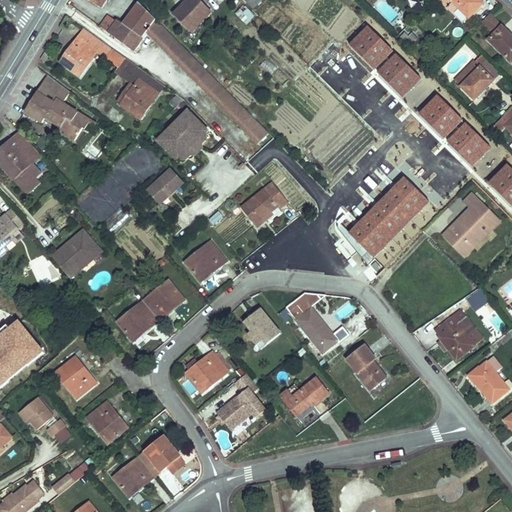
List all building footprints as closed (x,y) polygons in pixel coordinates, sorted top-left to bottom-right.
[(192,0),(187,0),(174,14),(192,31),(208,15),(192,0)] [(201,0),(192,0),(208,15),(212,11),(201,0)] [(260,0),(251,0),(248,4),(253,8),(260,0)] [(439,0),(448,9),(449,8),(454,3),(459,9),(469,19),(483,5),(478,0),(439,0)] [(454,3),(449,8),(455,13),(459,9),(454,3)] [(149,36),(159,22),(140,4),(126,23),(147,38),(149,36)] [(246,25),(255,16),(243,4),(234,14),(246,25)] [(327,18),(319,27),(324,31),(340,12),(343,7),(339,4),(327,18)] [(418,4),(412,10),(417,14),(423,8),(418,4)] [(511,63),(511,62),(511,36),(490,15),(482,23),(494,35),(489,40),(511,63)] [(101,27),(110,33),(117,22),(109,16),(101,27)] [(117,22),(110,33),(138,52),(147,38),(126,23),(120,19),(117,22)] [(149,36),(176,64),(188,50),(161,24),(149,36)] [(98,53),(107,59),(113,49),(85,29),(74,44),(76,46),(71,52),(74,54),(72,56),(67,53),(60,62),(80,77),(98,53)] [(418,39),(413,33),(409,37),(405,33),(400,37),(410,47),(418,39)] [(74,44),(67,53),(72,56),(74,54),(71,52),(76,46),(74,44)] [(113,49),(107,59),(119,68),(126,58),(113,49)] [(273,134),(188,50),(176,64),(259,146),(273,134)] [(481,56),(475,62),(481,67),(461,87),(475,100),(500,75),(481,56)] [(119,68),(117,71),(129,80),(127,82),(134,87),(136,89),(132,95),(134,97),(132,100),(127,96),(121,105),(141,120),(165,86),(126,58),(119,68)] [(282,87),(290,79),(266,58),(259,66),(282,87)] [(481,67),(475,62),(456,81),(461,87),(481,67)] [(63,104),(70,92),(48,75),(39,89),(56,100),(55,103),(37,92),(25,112),(43,123),(46,118),(66,131),(64,134),(75,141),(83,128),(85,129),(91,121),(63,104)] [(134,87),(127,96),(132,100),(134,97),(132,95),(136,89),(134,87)] [(56,100),(39,89),(37,92),(55,103),(56,100)] [(511,109),(495,126),(501,132),(506,127),(511,132),(511,109)] [(179,161),(183,157),(189,151),(187,150),(194,143),(196,144),(209,132),(188,111),(158,141),(179,161)] [(97,125),(91,121),(85,129),(92,133),(97,125)] [(13,139),(34,163),(41,157),(19,134),(13,139)] [(208,140),(204,136),(196,144),(194,143),(187,150),(189,151),(183,157),(187,161),(191,157),(196,157),(204,149),(204,145),(208,140)] [(40,183),(36,178),(35,177),(33,179),(28,173),(30,171),(28,169),(34,163),(13,139),(0,150),(0,163),(27,194),(40,183)] [(35,177),(36,178),(42,172),(34,163),(28,169),(30,171),(28,173),(33,179),(35,177)] [(184,182),(172,169),(148,192),(160,205),(184,182)] [(288,203),(272,183),(242,208),(255,225),(265,217),(267,219),(269,222),(282,212),(280,210),(288,203)] [(471,209),(451,229),(461,239),(454,246),(464,256),(473,248),(471,247),(484,235),(476,227),(483,221),(491,229),(500,221),(473,194),(465,202),(471,209)] [(23,223),(12,210),(0,220),(0,256),(8,250),(5,247),(15,239),(12,235),(19,230),(17,228),(23,223)] [(210,220),(214,224),(223,216),(219,211),(210,220)] [(265,217),(255,225),(257,227),(267,219),(265,217)] [(471,247),(473,248),(491,229),(483,221),(476,227),(484,235),(471,247)] [(444,236),(454,246),(461,239),(451,229),(444,236)] [(12,235),(15,239),(18,242),(24,236),(19,230),(12,235)] [(84,231),(62,249),(62,254),(68,262),(61,268),(70,279),(83,268),(80,265),(90,257),(93,260),(102,252),(84,231)] [(211,242),(185,262),(201,282),(227,262),(211,242)] [(62,249),(52,257),(61,268),(68,262),(62,254),(62,249)] [(83,268),(93,260),(90,257),(80,265),(83,268)] [(169,281),(144,301),(160,321),(185,300),(169,281)] [(466,300),(471,307),(488,295),(483,288),(466,300)] [(0,346),(5,352),(22,337),(29,332),(31,330),(0,293),(0,346)] [(488,295),(482,299),(486,305),(492,300),(488,295)] [(482,299),(471,307),(476,312),(486,305),(482,299)] [(134,342),(160,321),(144,301),(118,322),(134,342)] [(312,308),(310,309),(318,320),(320,318),(312,308)] [(254,315),(256,317),(259,322),(253,327),(255,329),(252,332),(249,334),(261,350),(281,334),(261,309),(254,315)] [(339,341),(320,318),(318,320),(310,309),(296,320),(323,354),(339,341)] [(449,350),(457,360),(475,346),(467,335),(476,329),(467,317),(461,310),(435,331),(440,337),(439,338),(441,340),(449,350)] [(259,322),(256,317),(246,324),(252,332),(255,329),(253,327),(259,322)] [(467,335),(475,346),(484,339),(476,329),(467,335)] [(29,332),(22,337),(25,340),(20,345),(19,343),(6,354),(14,363),(38,344),(29,332)] [(25,340),(22,337),(5,352),(6,354),(19,343),(20,345),(25,340)] [(449,350),(441,340),(438,343),(445,353),(449,350)] [(52,357),(58,353),(48,341),(43,346),(52,357)] [(387,378),(375,364),(374,365),(372,362),(373,361),(376,359),(365,346),(348,360),(372,390),(387,378)] [(213,352),(199,364),(190,371),(187,373),(203,393),(229,372),(228,372),(232,369),(219,353),(215,355),(213,352)] [(487,362),(496,373),(503,367),(494,356),(487,362)] [(97,383),(76,357),(56,373),(77,399),(97,383)] [(187,367),(190,371),(199,364),(196,360),(187,367)] [(510,390),(510,389),(505,383),(496,373),(487,362),(487,361),(469,376),(492,404),(510,390)] [(218,414),(220,417),(225,422),(231,430),(252,413),(256,418),(266,410),(253,393),(259,389),(247,374),(235,383),(243,393),(218,414)] [(317,378),(301,391),(294,397),(286,403),(297,417),(313,404),(314,406),(330,394),(317,378)] [(294,397),(301,391),(295,385),(289,390),(294,397)] [(286,403),(294,397),(289,390),(280,397),(286,403)] [(38,430),(46,423),(54,417),(39,398),(20,413),(26,421),(29,419),(32,422),(38,430)] [(128,428),(108,402),(88,418),(108,444),(128,428)] [(50,428),(58,422),(54,417),(46,423),(50,428)] [(61,420),(58,422),(50,428),(48,430),(54,436),(55,435),(65,428),(66,427),(61,420)] [(2,447),(12,437),(1,425),(0,426),(0,453),(5,449),(2,447)] [(65,428),(55,435),(61,443),(71,435),(65,428)] [(139,457),(155,477),(168,467),(180,457),(181,456),(165,436),(139,457)] [(130,498),(155,477),(139,457),(114,478),(130,498)] [(180,457),(168,467),(174,474),(185,464),(180,457)] [(91,458),(86,461),(91,468),(95,464),(91,458)] [(70,475),(75,482),(91,470),(85,463),(70,475)] [(59,495),(75,482),(70,475),(69,475),(53,487),(59,495)] [(27,487),(26,485),(0,506),(0,511),(25,511),(39,501),(38,500),(45,494),(34,481),(27,487)] [(465,496),(476,501),(480,490),(469,485),(465,496)] [(97,511),(89,503),(77,511),(97,511)]
